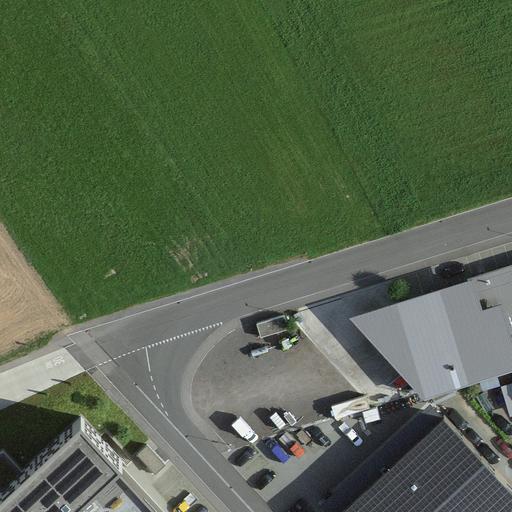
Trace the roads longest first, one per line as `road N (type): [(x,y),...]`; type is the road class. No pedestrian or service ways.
road 1 (unclassified): [(511,221),(135,339)]
road 2 (residential): [(253,511),(157,407),(135,339)]
road 3 (unclassified): [(135,339),(78,347),(0,380)]
